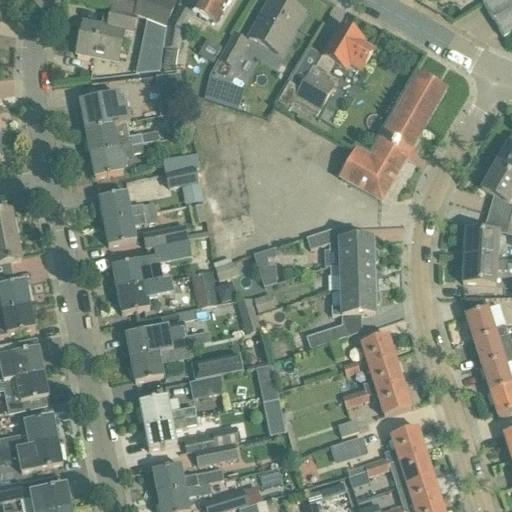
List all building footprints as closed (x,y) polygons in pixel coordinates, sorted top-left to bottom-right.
[(104,0),(103,6),(121,12),(125,0),(104,0)] [(155,0),(133,0),(128,15),(163,28),(172,6),(155,0)] [(200,0),(192,14),(216,28),(232,0),(200,0)] [(275,0),(271,0),(249,40),(280,58),(304,16),(275,0)] [(511,0),(492,0),(482,6),(502,41),(511,35),(511,0)] [(165,53),(163,71),(175,73),(178,55),(181,55),(183,37),(184,38),(191,25),(189,24),(192,19),(179,11),(167,33),(166,33),(163,53),(165,53)] [(84,25),(77,59),(118,68),(125,36),(134,37),(138,21),(113,12),(111,20),(104,18),(102,29),(84,25)] [(310,51),(278,105),(289,112),(293,106),(316,119),(336,85),(326,79),(334,65),(345,72),(349,66),(361,73),(373,53),(360,46),(362,44),(339,31),(330,47),(328,46),(321,58),(310,51)] [(234,38),(220,63),(233,70),(247,46),(234,38)] [(342,171),(336,179),(382,205),(446,93),(418,77),(370,160),(356,153),(355,155),(348,151),(338,169),(342,171)] [(181,79),(157,82),(158,96),(170,95),(171,102),(183,101),(181,79)] [(118,99),(80,106),(85,135),(127,127),(129,127),(124,98),(118,100),(118,99)] [(190,120),(178,122),(181,139),(193,137),(190,120)] [(127,127),(85,135),(90,159),(142,149),(143,149),(141,140),(130,142),(127,127)] [(511,150),(507,147),(494,169),(511,179),(511,150)] [(142,149),(90,159),(95,183),(123,178),(122,173),(125,172),(127,168),(126,163),(133,162),(133,159),(144,157),(142,149)] [(163,165),(166,179),(195,173),(193,160),(163,165)] [(511,179),(494,169),(481,192),(508,208),(511,200),(511,179)] [(198,187),(195,173),(166,179),(169,193),(198,187)] [(127,198),(99,203),(104,227),(132,222),(155,217),(154,209),(142,211),(141,209),(130,211),(127,198)] [(0,244),(16,242),(12,217),(0,218),(0,244)] [(132,222),(104,227),(108,252),(137,246),(134,231),(145,229),(145,228),(157,226),(155,217),(132,222)] [(145,252),(152,251),(153,253),(188,246),(185,229),(152,236),(152,233),(147,234),(147,237),(143,238),(145,252)] [(330,233),(306,241),(310,254),(329,247),(329,255),(339,254),(340,269),(373,268),(373,265),(376,265),(378,263),(378,255),(375,253),(373,253),(373,243),(339,244),(334,245),(330,233)] [(465,235),(463,261),(496,262),(497,237),(465,235)] [(16,242),(0,244),(0,270),(21,266),(16,242)] [(162,283),(159,267),(198,260),(195,245),(188,246),(153,253),(154,262),(140,265),(140,266),(112,271),(117,295),(145,290),(145,289),(162,285),(162,283)] [(267,270),(267,262),(267,254),(253,259),(263,291),(268,290),(267,270)] [(463,261),(462,287),(495,289),(495,274),(506,275),(506,263),(500,263),(496,262),(463,261)] [(231,266),(214,272),(219,286),(238,279),(233,265),(231,266)] [(340,269),(330,269),(330,280),(340,280),(340,294),(374,293),(373,268),(340,269)] [(145,290),(117,295),(121,319),(150,314),(146,298),(170,294),(168,282),(162,283),(162,285),(145,289),(145,290)] [(0,315),(30,310),(25,286),(0,290),(0,315)] [(215,293),(195,297),(198,313),(217,309),(215,293)] [(341,309),(331,310),(331,320),(375,319),(374,309),(377,309),(379,306),(379,298),(377,296),(374,296),(374,293),(340,294),(341,309)] [(253,304),(258,316),(270,312),(265,299),(253,304)] [(257,319),(251,303),(237,308),(242,323),(257,319)] [(484,303),(460,303),(473,345),(495,338),(497,342),(507,338),(497,308),(487,312),(484,303)] [(30,310),(0,315),(0,340),(35,334),(30,310)] [(262,318),(262,333),(279,333),(280,318),(262,318)] [(153,334),(125,339),(130,364),(158,358),(158,357),(191,350),(204,347),(202,337),(186,340),(183,326),(153,333),(153,334)] [(232,352),(255,351),(254,326),(231,327),(232,352)] [(341,329),(305,341),(309,353),(345,342),(341,329)] [(495,338),(473,345),(481,370),(503,363),(505,367),(511,364),(511,355),(502,358),(497,342),(495,338)] [(387,339),(360,348),(368,372),(395,363),(387,339)] [(16,348),(0,350),(0,365),(2,377),(0,376),(0,386),(43,377),(39,353),(18,358),(16,348)] [(158,358),(130,364),(135,388),(163,382),(160,370),(194,363),(191,350),(158,357),(158,358)] [(239,359),(191,368),(194,385),(221,380),(243,375),(239,359)] [(395,363),(368,372),(372,385),(376,397),(403,388),(395,363)] [(503,363),(481,370),(489,395),(511,388),(511,389),(511,364),(505,367),(503,363)] [(356,365),(342,369),(346,380),(359,375),(356,365)] [(43,377),(0,386),(0,393),(16,390),(20,408),(48,402),(43,377)] [(194,385),(190,386),(193,403),(224,397),(221,380),(194,385)] [(364,393),(342,401),(346,413),(369,405),(367,400),(376,397),(372,385),(363,388),(364,393)] [(403,388),(376,397),(383,421),(411,412),(403,388)] [(511,389),(511,388),(489,395),(498,421),(511,416),(511,389)] [(167,402),(139,408),(143,432),(171,426),(169,416),(167,402)] [(194,412),(169,416),(171,426),(173,435),(197,430),(194,412)] [(0,457),(28,452),(57,446),(52,421),(24,427),(26,441),(0,446),(0,457)] [(354,423),(335,430),(340,443),(360,436),(354,423)] [(267,428),(269,440),(284,437),(282,425),(267,428)] [(171,426),(143,432),(148,456),(176,450),(173,435),(171,426)] [(417,431),(390,440),(398,465),(425,456),(417,431)] [(195,456),(234,449),(239,448),(236,432),(213,437),(213,439),(183,445),(186,457),(195,455),(195,456)] [(511,434),(503,437),(511,463),(511,462),(511,434)] [(137,444),(117,446),(119,462),(139,460),(137,444)] [(28,452),(0,457),(0,469),(19,465),(21,478),(62,470),(57,446),(28,452)] [(238,465),(234,449),(195,456),(198,473),(238,465)] [(425,456),(398,465),(405,489),(433,480),(425,456)] [(364,469),(366,474),(368,481),(391,474),(387,461),(364,469)] [(180,470),(152,476),(156,499),(209,489),(208,488),(224,485),(221,474),(182,482),(180,470)] [(366,474),(345,482),(349,492),(370,485),(368,481),(366,474)] [(433,480),(405,489),(412,511),(417,511),(440,504),(433,480)] [(269,484),(258,488),(265,503),(276,499),(269,484)] [(20,489),(0,492),(0,507),(23,503),(20,489)] [(209,489),(156,499),(158,511),(188,511),(186,502),(210,497),(209,489)] [(69,511),(66,490),(30,497),(32,511),(69,511)] [(242,495),(204,507),(205,511),(239,511),(247,510),(242,495)] [(306,499),(310,508),(316,506),(321,505),(318,495),(306,499)]
